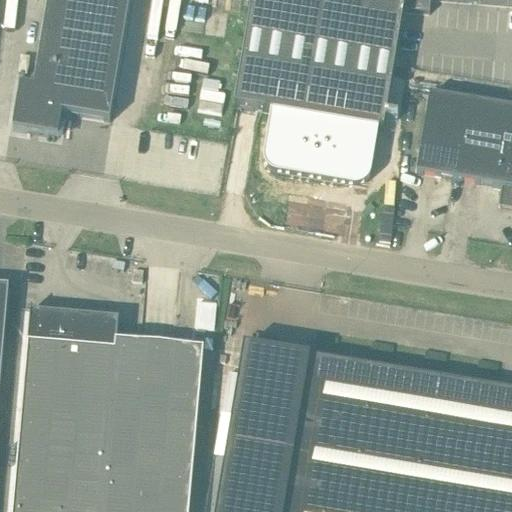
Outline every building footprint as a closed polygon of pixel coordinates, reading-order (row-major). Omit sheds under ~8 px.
[(62,116),(110,124),(130,0),(48,0),(33,95),(17,92),(10,132),(58,140),(62,116)] [(511,0),(251,0),(234,109),(271,115),(264,156),(263,160),(264,164),(265,168),(267,171),(270,174),(273,176),(277,177),(281,178),(314,183),(344,188),(352,189),(356,190),(360,189),(364,187),(367,184),(369,181),(371,177),(371,173),(378,133),(383,134),(395,66),(403,14),(430,17),(431,2),(511,9),(511,0)] [(502,189),(498,209),(511,211),(511,109),(429,96),(416,175),(502,189)] [(0,388),(9,289),(0,288),(0,388)] [(32,311),(31,311),(13,511),(189,511),(204,352),(117,344),(119,322),(32,314),(32,311)] [(500,392),(307,359),(307,360),(247,350),(247,349),(243,348),(215,511),(511,511),(511,394),(500,392)]
